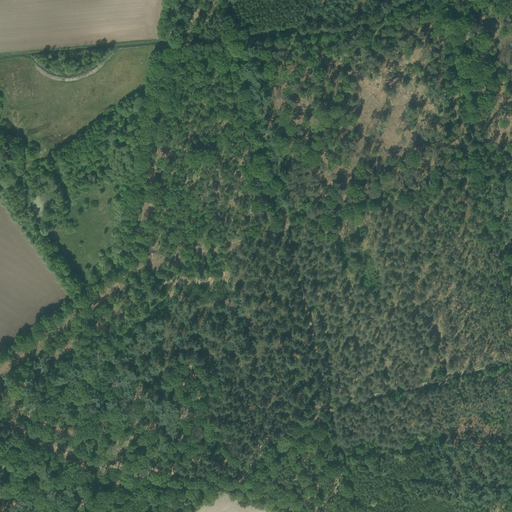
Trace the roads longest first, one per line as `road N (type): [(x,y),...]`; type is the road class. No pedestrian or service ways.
road 1 (track): [(292,511),(236,486),(132,482),(0,411)]
road 2 (track): [(236,486),(329,409),(511,362)]
road 3 (track): [(283,228),(354,511)]
road 4 (track): [(269,231),(226,61),(236,38),(227,0)]
road 5 (track): [(485,177),(437,0)]
